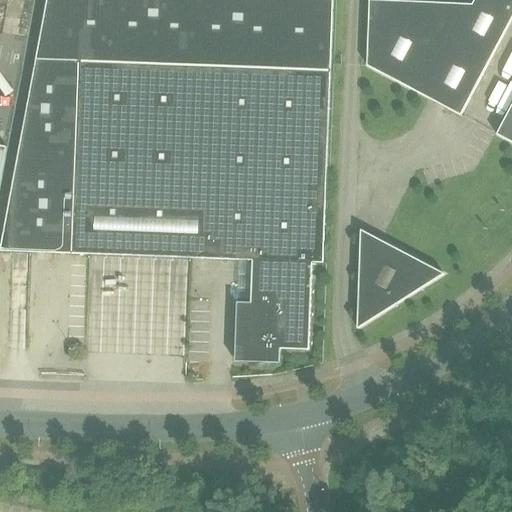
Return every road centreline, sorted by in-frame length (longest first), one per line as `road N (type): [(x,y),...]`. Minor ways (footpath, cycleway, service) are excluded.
road 1 (unclassified): [(299,414),(157,430),(0,423)]
road 2 (unclassified): [(299,414),(388,384),(511,304)]
